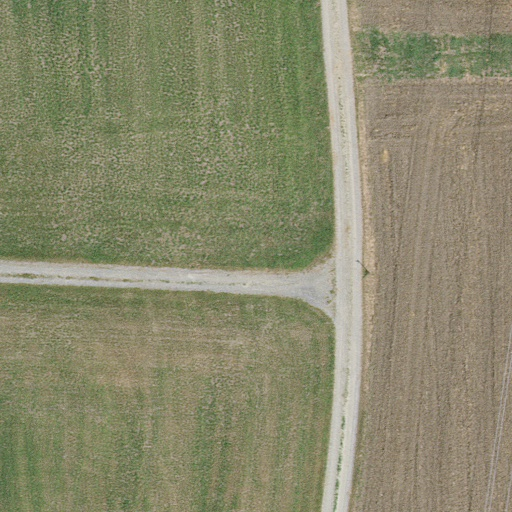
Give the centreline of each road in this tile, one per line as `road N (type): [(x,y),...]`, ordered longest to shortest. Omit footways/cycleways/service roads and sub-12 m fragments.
road 1 (track): [(350,286),(0,271)]
road 2 (track): [(350,286),(337,0)]
road 3 (track): [(334,511),(350,286)]
